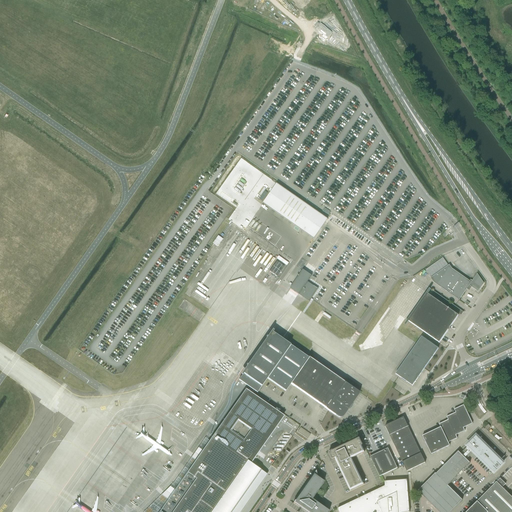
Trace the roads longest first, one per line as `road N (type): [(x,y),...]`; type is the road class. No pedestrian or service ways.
road 1 (tertiary): [(256,511),(295,456),(427,392)]
road 2 (secondary): [(414,116),(511,268)]
road 3 (secondary): [(511,248),(414,116)]
road 4 (unclassified): [(467,366),(458,336),(492,281),(461,240)]
road 5 (secondary): [(414,116),(346,0)]
